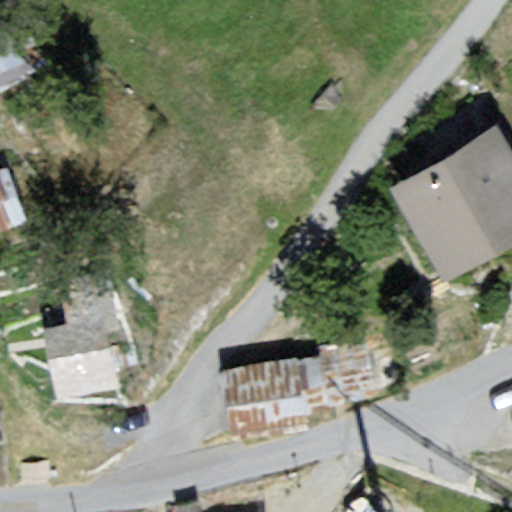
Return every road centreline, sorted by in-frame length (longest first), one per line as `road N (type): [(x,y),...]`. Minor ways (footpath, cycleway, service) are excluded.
road 1 (residential): [(179,486),(182,411),(365,157),(504,0)]
road 2 (residential): [(511,370),(464,397),(179,486)]
